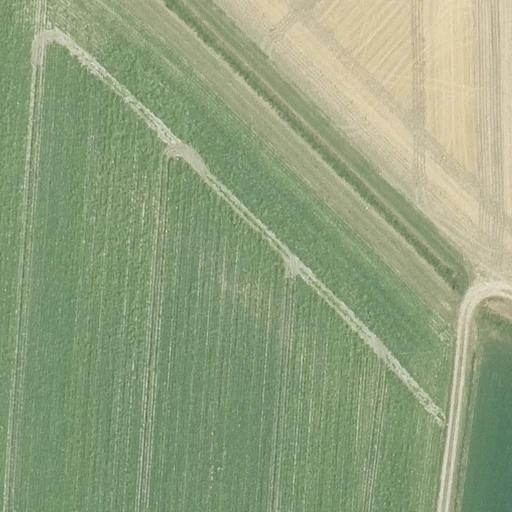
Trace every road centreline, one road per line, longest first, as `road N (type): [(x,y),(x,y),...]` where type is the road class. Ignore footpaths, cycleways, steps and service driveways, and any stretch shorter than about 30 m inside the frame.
road 1 (track): [(203,0),(480,280),(511,291)]
road 2 (track): [(442,511),(466,316),(480,280)]
